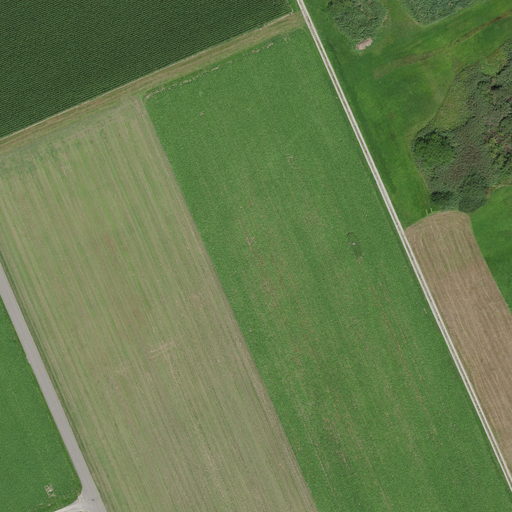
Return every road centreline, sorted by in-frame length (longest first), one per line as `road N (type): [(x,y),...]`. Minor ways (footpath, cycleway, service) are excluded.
road 1 (track): [(511,483),(300,0)]
road 2 (unclassified): [(102,511),(0,275)]
